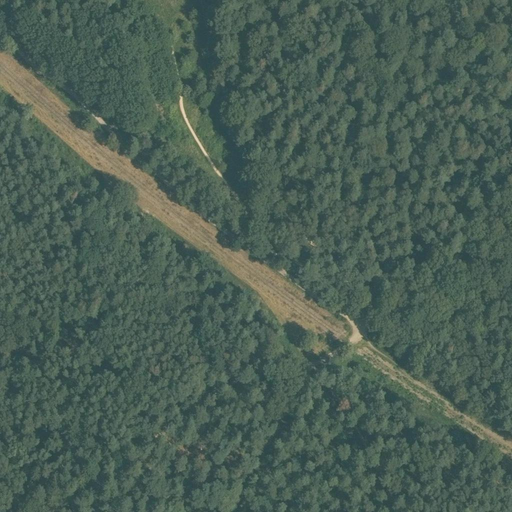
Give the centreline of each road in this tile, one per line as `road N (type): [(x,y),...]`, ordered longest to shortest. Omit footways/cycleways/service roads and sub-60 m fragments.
road 1 (track): [(300,0),(368,323)]
road 2 (track): [(316,362),(241,373),(49,511)]
road 3 (track): [(368,323),(489,218),(511,183)]
road 4 (track): [(316,362),(401,511)]
